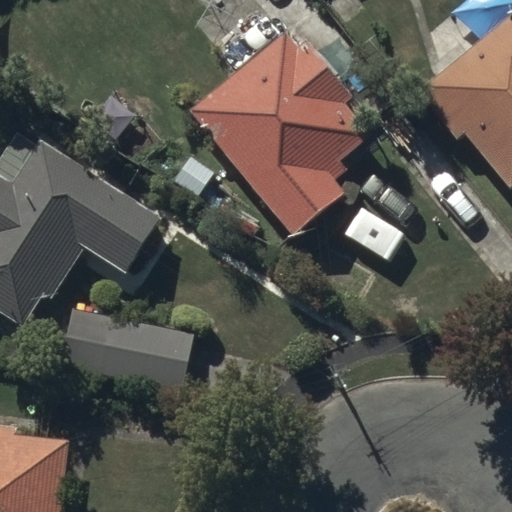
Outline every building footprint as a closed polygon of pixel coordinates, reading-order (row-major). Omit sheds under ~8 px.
[(511,8),(415,88),(453,134),(460,128),(511,190),(511,8)] [(281,30),(187,104),(291,230),(340,189),(332,179),(346,168),(338,158),(367,134),(342,103),(350,96),(306,43),(297,51),(281,30)] [(160,212),(40,131),(35,139),(18,127),(0,154),(0,307),(20,322),(42,289),(49,294),(83,243),(122,269),(160,212)] [(191,329),(68,306),(56,364),(180,388),(191,329)] [(14,424),(0,422),(0,511),(57,511),(65,435),(13,431),(14,424)]
